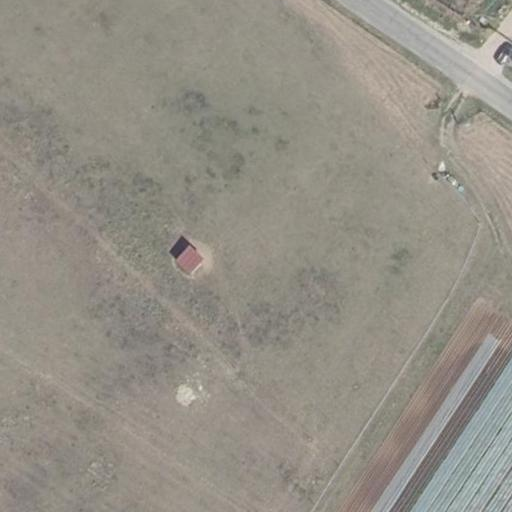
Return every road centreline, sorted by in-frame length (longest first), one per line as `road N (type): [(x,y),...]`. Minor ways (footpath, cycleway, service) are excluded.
road 1 (track): [(475,77),(440,130),(495,227),(500,253),(329,511)]
road 2 (tertiary): [(361,0),(511,103)]
